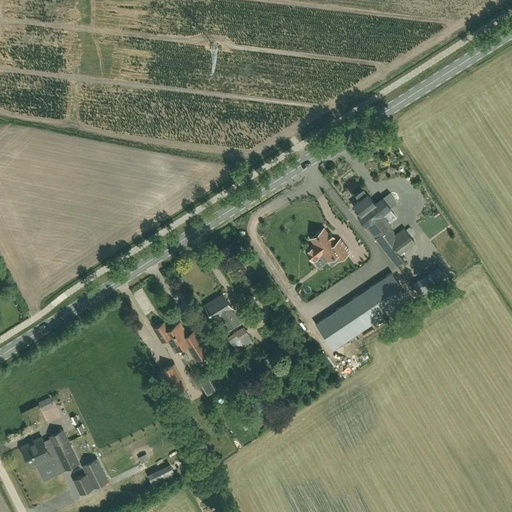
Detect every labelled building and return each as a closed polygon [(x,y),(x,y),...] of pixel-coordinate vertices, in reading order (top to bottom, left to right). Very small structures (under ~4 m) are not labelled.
[(375,239),(376,239),(389,228),(391,227),(382,214),(397,203),(389,193),(375,204),(368,195),(367,196),(363,191),(356,196),(360,201),(354,206),(361,215),(358,217),(375,239)] [(389,228),(376,239),(397,265),(404,260),(399,253),(414,242),(405,229),(395,236),(389,228)] [(324,229),(311,239),(314,244),(311,246),(312,246),(307,250),(306,251),(307,251),(313,259),(313,260),(314,260),(319,256),(319,255),(322,253),(323,253),(324,251),(326,254),(329,258),(334,255),(337,260),(349,251),(340,239),(335,243),(332,239),(333,238),(329,233),(328,234),(324,229)] [(365,261),(356,269),(361,275),(370,268),(365,261)] [(439,267),(441,271),(436,275),(440,282),(446,278),(439,267)] [(316,323),(333,349),(408,298),(391,273),(316,323)] [(426,291),(420,281),(414,285),(414,284),(413,284),(420,295),(426,291)] [(228,328),(239,322),(232,310),(223,294),(205,305),(214,319),(220,315),(228,328)] [(175,351),(186,344),(196,360),(208,352),(194,331),(188,335),(180,323),(169,330),(164,322),(154,328),(163,341),(167,338),(175,351)] [(236,350),(243,345),(252,340),(243,327),(228,338),(236,350)] [(174,365),(162,371),(174,395),(186,388),(174,365)] [(206,375),(199,379),(207,394),(214,390),(206,375)] [(65,469),(79,463),(63,430),(49,437),(53,445),(47,448),(41,437),(21,447),(31,467),(52,457),(51,456),(57,454),(65,469)] [(90,495),(89,495),(92,503),(108,495),(114,493),(110,485),(104,488),(96,492),(94,487),(107,480),(96,457),(81,465),(85,473),(72,479),(79,494),(88,490),(90,495)] [(67,509),(79,505),(77,501),(66,505),(67,509)]
